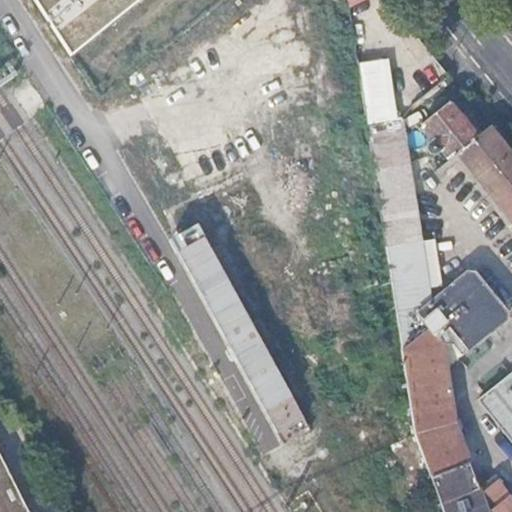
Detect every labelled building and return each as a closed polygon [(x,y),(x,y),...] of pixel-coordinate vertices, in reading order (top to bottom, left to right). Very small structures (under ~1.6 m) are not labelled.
[(31,0),(70,55),(138,0),(31,0)] [(453,80),(398,12),(386,23),(432,79),(427,83),(433,90),(445,80),(448,84),(453,80)] [(403,52),(357,58),(382,217),(406,197),(395,126),(400,116),(426,96),(403,52)] [(443,150),(451,160),(458,154),(478,137),(449,102),(422,124),(435,140),(429,145),(427,150),(432,155),(437,154),(443,150)] [(511,152),(491,127),(478,137),(458,154),(511,219),(511,152)] [(406,197),(382,217),(415,434),(443,511),(511,511),(511,498),(495,478),(479,485),(455,423),(442,343),(437,336),(444,331),(462,353),(467,348),(468,350),(506,319),(507,311),(475,272),(467,272),(417,312),(429,327),(415,338),(408,295),(419,293),(412,245),(414,245),(406,197)] [(511,368),(474,399),(511,445),(511,368)] [(10,400),(0,406),(0,435),(22,423),(10,400)] [(31,511),(3,456),(0,457),(0,511),(31,511)]
